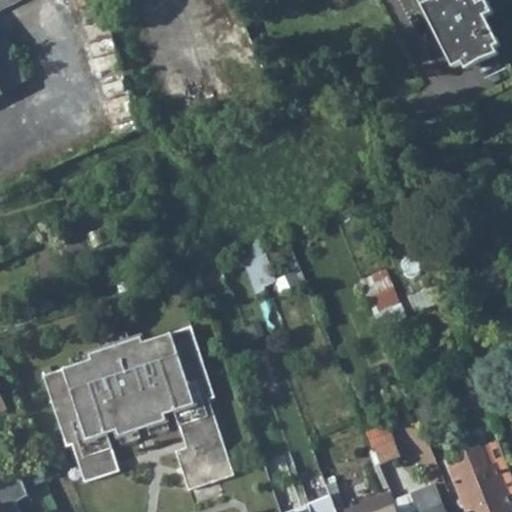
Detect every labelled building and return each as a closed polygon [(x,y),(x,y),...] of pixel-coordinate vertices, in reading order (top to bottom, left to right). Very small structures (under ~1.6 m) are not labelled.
[(0,0),(0,94),(4,92),(0,85),(0,8),(16,0),(0,0)] [(420,0),(455,68),(466,64),(433,0),(420,0)] [(433,0),(466,64),(497,48),(482,20),(493,14),(486,1),(475,6),(472,0),(433,0)] [(0,42),(0,85),(4,92),(22,84),(1,42),(0,42)] [(105,159),(145,144),(139,131),(100,146),(105,159)] [(46,155),(52,168),(66,162),(60,149),(46,155)] [(283,228),(288,240),(303,234),(297,221),(283,228)] [(260,238),(267,255),(276,250),(269,234),(260,238)] [(238,249),(257,298),(268,294),(265,288),(277,283),(267,255),(260,238),(238,249)] [(277,283),(282,295),(306,284),(289,243),(276,250),(267,255),(277,283)] [(198,268),(209,301),(228,294),(223,281),(227,280),(219,259),(198,268)] [(198,268),(157,288),(160,324),(175,317),(209,301),(198,268)] [(362,280),(376,315),(401,306),(386,270),(362,280)] [(409,297),(415,312),(441,303),(435,287),(409,297)] [(97,302),(100,316),(136,307),(133,294),(97,302)] [(97,302),(72,309),(75,323),(78,333),(90,330),(87,320),(100,316),(97,302)] [(401,306),(376,315),(383,331),(395,326),(400,324),(407,321),(401,306)] [(43,317),(17,326),(19,333),(41,327),(41,325),(45,324),(47,331),(75,323),(72,309),(43,317)] [(91,360),(43,376),(67,447),(72,445),(85,483),(119,471),(107,433),(117,430),(119,436),(166,421),(164,414),(174,411),(187,448),(176,451),(189,491),(234,476),(209,400),(215,398),(191,326),(143,343),(141,337),(89,354),(91,360)] [(10,329),(0,332),(0,347),(6,363),(22,356),(10,329)] [(426,392),(411,399),(422,427),(437,420),(426,392)] [(388,424),(366,432),(380,464),(401,457),(388,424)] [(511,475),(498,440),(467,452),(492,511),(511,511),(511,503),(508,494),(511,492),(511,475)] [(263,460),(270,482),(281,478),(297,473),(289,451),(263,460)] [(492,511),(467,452),(446,461),(467,511),(492,511)] [(0,511),(47,511),(45,511),(21,511),(16,503),(29,496),(21,475),(4,481),(0,483),(0,511)] [(281,478),(270,482),(280,511),(310,511),(307,504),(299,507),(290,510),(288,504),(287,501),(289,501),(281,478)] [(329,496),(335,511),(341,511),(346,510),(336,482),(325,485),(329,496)] [(444,511),(434,484),(410,494),(417,511),(444,511)] [(385,494),(390,507),(396,505),(394,500),(391,492),(385,494)] [(378,511),(390,507),(385,494),(346,510),(341,511),(378,511)] [(396,505),(398,511),(417,511),(410,494),(394,500),(396,505)] [(335,511),(329,496),(307,504),(310,511),(335,511)] [(288,504),(290,510),(299,507),(297,500),(288,504)]
